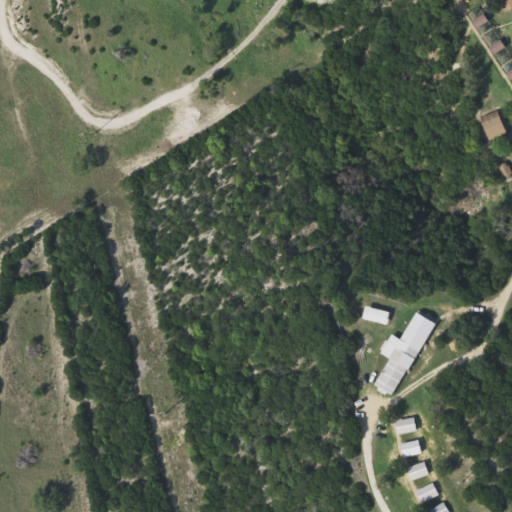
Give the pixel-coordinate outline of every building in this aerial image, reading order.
[(501,0),(511,0),(511,7),(508,10),(501,0)] [(481,119),(498,112),(508,134),(491,141),(481,119)] [(388,325),(364,319),(367,307),(390,313),(388,325)] [(405,336),(422,345),(396,394),(377,384),(397,347),(389,342),(393,335),(403,340),(405,336)] [(396,422),(415,417),(418,430),(399,435),(396,422)] [(405,457),(402,444),(420,440),(423,453),(405,457)] [(408,468),(427,462),(431,475),(412,480),(408,468)] [(423,505),(417,492),(434,483),(440,495),(423,505)] [(430,511),(445,502),(451,511),(430,511)]
